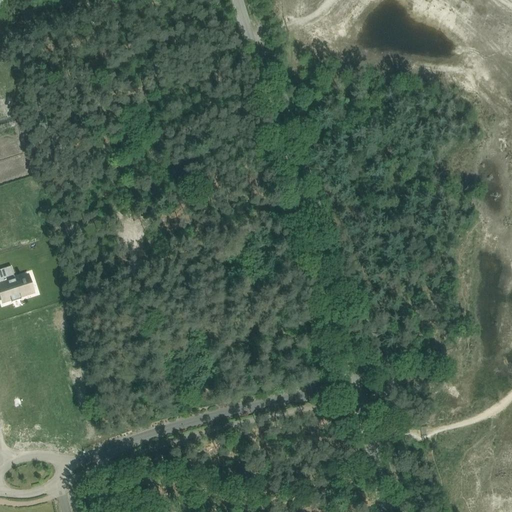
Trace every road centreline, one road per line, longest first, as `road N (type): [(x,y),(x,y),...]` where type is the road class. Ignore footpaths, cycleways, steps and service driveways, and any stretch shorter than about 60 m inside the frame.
road 1 (tertiary): [(354,386),(237,0)]
road 2 (unclassified): [(86,457),(204,416),(354,386)]
road 3 (track): [(378,475),(203,511)]
road 4 (track): [(368,438),(473,420),(511,397)]
road 5 (tertiary): [(386,511),(354,386)]
